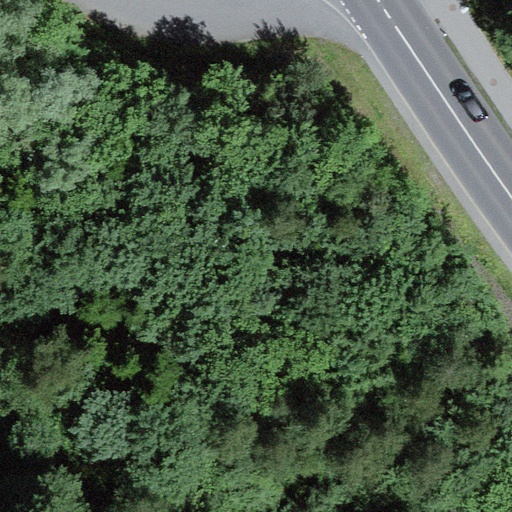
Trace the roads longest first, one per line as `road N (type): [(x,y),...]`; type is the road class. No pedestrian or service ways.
road 1 (secondary): [(511,198),(378,0)]
road 2 (track): [(127,0),(239,16),(291,0)]
